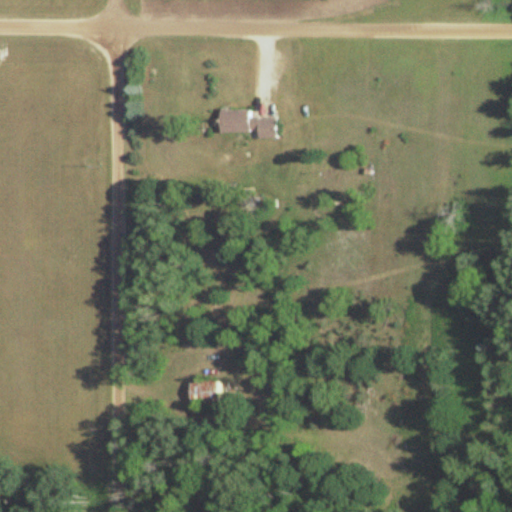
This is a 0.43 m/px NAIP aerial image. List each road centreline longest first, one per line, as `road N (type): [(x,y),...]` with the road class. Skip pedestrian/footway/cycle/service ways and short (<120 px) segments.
road 1 (track): [(111,511),(113,26)]
road 2 (residential): [(511,29),(113,26)]
